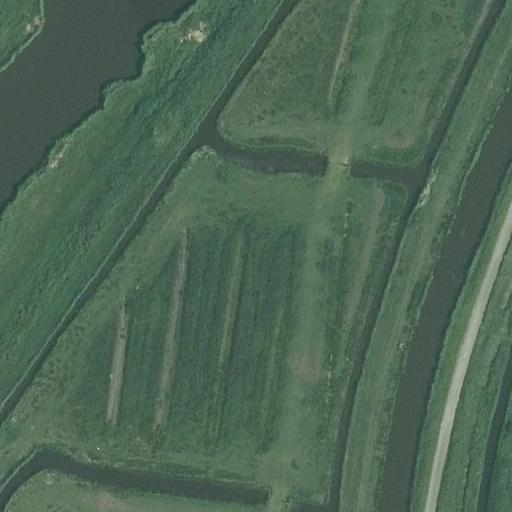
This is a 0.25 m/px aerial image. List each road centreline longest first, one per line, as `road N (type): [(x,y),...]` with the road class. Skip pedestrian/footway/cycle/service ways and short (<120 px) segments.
road 1 (unclassified): [(511,236),(460,368),(436,511)]
road 2 (track): [(335,185),(395,0)]
